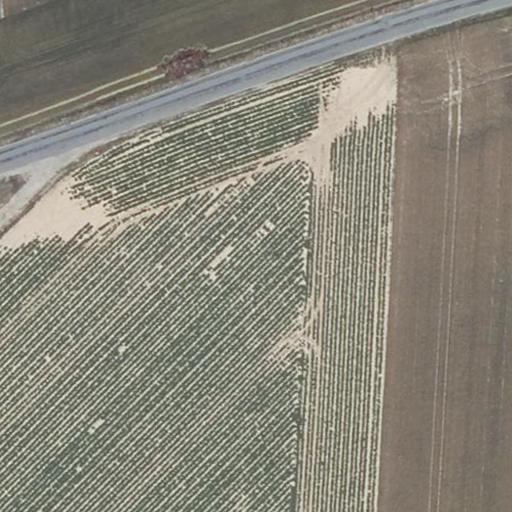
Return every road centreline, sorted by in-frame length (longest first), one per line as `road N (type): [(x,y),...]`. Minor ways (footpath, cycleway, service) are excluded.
road 1 (unclassified): [(0,163),(506,0)]
road 2 (track): [(98,127),(0,223)]
